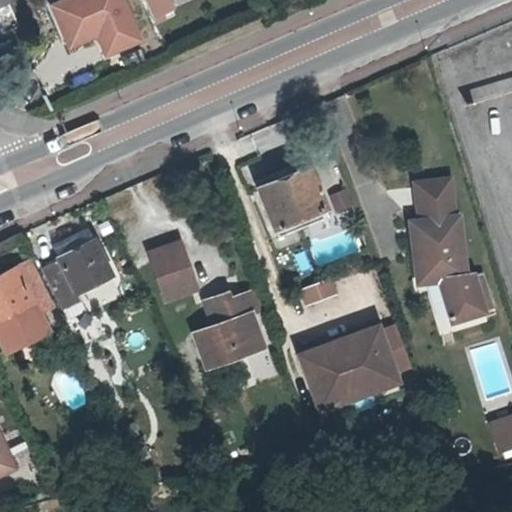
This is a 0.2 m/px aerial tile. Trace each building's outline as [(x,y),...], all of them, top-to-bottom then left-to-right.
[(117,0),(64,0),(48,7),(59,37),(90,24),(103,58),(136,43),(117,0)] [(163,0),(140,0),(152,25),(162,21),(159,14),(168,10),(163,0)] [(511,73),(470,85),(473,98),(511,87),(511,73)] [(281,239),(332,219),(312,169),(261,189),(281,239)] [(421,185),(425,222),(460,219),(456,181),(421,185)] [(345,187),(328,193),(335,213),(351,207),(345,187)] [(420,223),(426,283),(443,281),(458,322),(489,311),(477,276),(469,279),(464,218),(460,219),(425,222),(420,223)] [(84,245),(96,241),(89,226),(77,232),(84,245)] [(84,245),(77,232),(53,242),(58,256),(44,264),(63,305),(80,297),(78,292),(112,276),(96,241),(84,245)] [(198,291),(181,243),(151,254),(167,301),(198,291)] [(56,304),(36,260),(0,276),(0,319),(34,303),(38,312),(56,304)] [(332,281),(303,291),(308,306),(338,295),(332,281)] [(438,330),(448,328),(439,291),(429,294),(438,330)] [(204,303),(212,329),(193,336),(205,370),(262,351),(250,315),(263,311),(256,292),(223,303),(221,297),(204,303)] [(34,303),(0,319),(0,340),(4,351),(47,330),(38,312),(34,303)] [(326,347),(299,356),(317,407),(344,397),(347,404),(374,394),(371,387),(398,378),(380,327),(351,338),(353,344),(328,353),(326,347)] [(511,418),(497,423),(507,450),(511,447),(511,418)] [(0,472),(13,467),(0,439),(0,472)]
